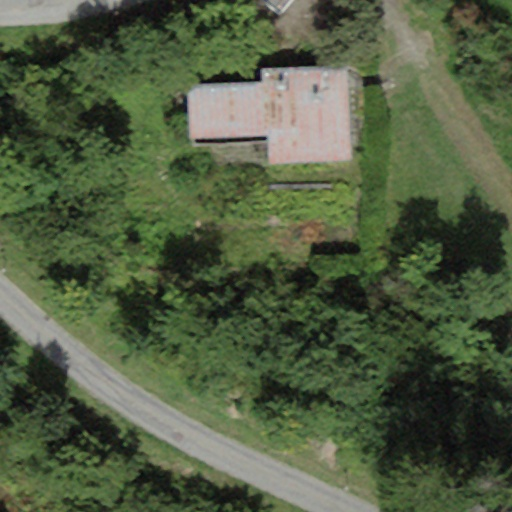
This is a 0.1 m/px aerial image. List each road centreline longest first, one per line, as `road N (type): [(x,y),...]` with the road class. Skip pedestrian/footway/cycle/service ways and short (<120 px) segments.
road 1 (residential): [(0,290),(145,411),(331,511)]
road 2 (track): [(418,0),(441,16),(511,158)]
